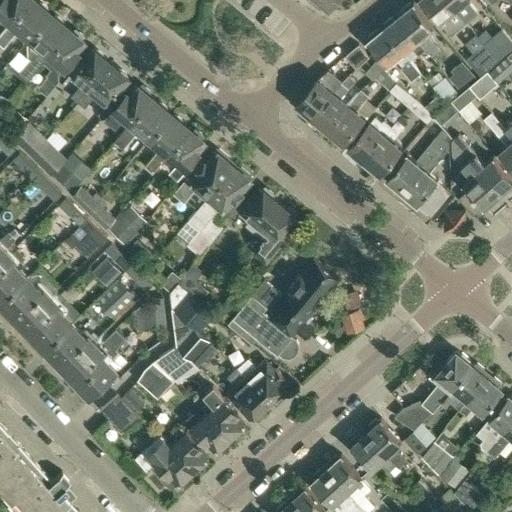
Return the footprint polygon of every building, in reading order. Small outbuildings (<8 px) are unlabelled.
[(0,19),(4,15),(12,21),(29,0),(2,0),(0,3),(0,19)] [(38,0),(29,0),(12,21),(6,28),(14,35),(18,30),(29,40),(53,12),(38,0)] [(424,0),(451,33),(466,21),(447,0),(424,0)] [(447,0),(466,21),(478,11),(469,0),(447,0)] [(399,15),(426,48),(432,56),(440,49),(426,32),(434,26),(415,1),(412,3),(411,1),(403,7),(405,9),(399,15)] [(29,79),(45,61),(73,28),(53,12),(29,40),(31,41),(30,43),(30,57),(32,58),(21,72),(29,79)] [(426,48),(399,15),(394,19),(392,17),(385,22),(386,24),(384,26),(403,51),(411,45),(418,53),(426,48)] [(421,72),(403,51),(384,26),(378,30),(377,29),(370,35),(371,36),(368,39),(388,63),(396,57),(403,66),(401,67),(412,80),(421,72)] [(477,35),(484,43),(498,60),(511,48),(511,39),(501,27),(492,35),(486,28),(477,35)] [(75,31),(73,28),(45,61),(53,68),(48,74),(49,75),(39,87),(48,94),(59,81),(56,78),(66,66),(67,67),(81,51),(79,50),(87,40),(84,38),(86,35),(77,28),(75,31)] [(370,56),(360,43),(347,53),(357,66),(370,56)] [(498,60),(484,43),(466,58),(481,75),(498,60)] [(72,96),(79,101),(112,61),(95,47),(73,73),(84,82),(72,96)] [(507,55),(493,68),(502,79),(511,69),(511,60),(511,59),(508,56),(507,55)] [(375,76),(384,66),(377,57),(365,71),(372,78),(375,76)] [(453,72),(449,76),(459,88),(474,74),(462,60),(451,69),(453,72)] [(131,77),(112,61),(79,101),(85,107),(96,94),(108,104),(131,77)] [(391,90),(397,82),(396,81),(384,66),(375,76),(391,90)] [(329,69),(319,78),(298,102),(300,103),(301,108),(305,111),(309,111),(314,115),(342,82),(343,81),(329,69)] [(469,85),(477,94),(479,97),(498,82),(487,70),(469,85)] [(432,85),(447,103),(457,93),(455,90),(456,90),(445,75),(432,85)] [(328,126),(329,128),(348,104),(341,97),(348,88),(342,82),(314,115),(318,118),(318,122),(324,127),(328,126)] [(397,82),(391,90),(409,106),(416,98),(397,82)] [(131,121),(152,95),(150,93),(152,91),(143,83),(141,86),(138,83),(130,93),(128,91),(115,107),(116,108),(109,116),(116,122),(122,115),(131,121)] [(459,109),(477,94),(469,85),(452,100),(459,109)] [(356,110),(363,101),(369,93),(363,88),(356,95),(348,104),(329,128),(333,131),(334,135),(338,139),(342,138),(344,140),(364,116),(356,110)] [(425,105),(434,113),(445,103),(437,94),(425,105)] [(139,128),(152,139),(173,113),(169,109),(152,95),(131,121),(115,140),(124,147),(139,128)] [(434,114),(434,113),(425,105),(416,98),(409,106),(427,122),(434,114)] [(440,124),(449,117),(442,108),(433,116),(440,124)] [(18,111),(11,120),(19,127),(27,118),(18,111)] [(511,134),(506,128),(492,112),(485,117),(508,144),(500,151),(511,164),(511,134)] [(153,174),(169,154),(191,128),(173,113),(152,139),(162,147),(144,167),(153,174)] [(360,154),(365,158),(392,125),(384,119),(382,121),(375,114),(349,145),(351,147),(350,149),(358,156),(360,154)] [(397,118),(392,125),(365,158),(370,162),(368,164),(377,171),(378,169),(380,171),(400,146),(397,143),(399,140),(395,136),(404,124),(397,118)] [(13,137),(33,156),(48,138),(30,120),(13,137)] [(194,130),(191,128),(169,154),(178,161),(172,168),(178,174),(185,166),(186,167),(200,151),(198,149),(205,140),(203,137),(205,135),(196,127),(194,130)] [(402,189),(430,155),(445,137),(447,135),(440,129),(415,160),(406,153),(387,176),(388,178),(387,180),(396,187),(397,185),(402,189)] [(459,133),(453,139),(501,195),(511,185),(511,176),(494,156),(486,163),(459,133)] [(428,170),(437,160),(448,147),(449,140),(445,137),(430,155),(402,189),(407,193),(405,195),(424,211),(426,209),(434,216),(433,218),(455,193),(428,170)] [(16,148),(5,138),(0,143),(0,146),(9,155),(16,148)] [(48,138),(33,156),(51,174),(68,157),(48,138)] [(488,207),(501,195),(453,139),(453,154),(472,175),(464,182),(469,189),(460,197),(474,213),(483,205),(484,206),(486,205),(488,207)] [(178,206),(185,199),(187,199),(198,208),(237,161),(220,148),(218,150),(216,148),(199,168),(197,166),(176,191),(169,199),(178,206)] [(24,170),(31,163),(20,152),(13,159),(24,170)] [(66,159),(54,175),(72,190),(85,175),(66,159)] [(255,176),(237,161),(198,208),(189,219),(201,229),(190,242),(203,253),(222,229),(218,226),(221,223),(215,218),(219,213),(221,215),(226,209),(227,210),(235,201),(237,198),(255,176)] [(31,163),(24,170),(34,180),(41,173),(31,163)] [(34,180),(45,190),(51,183),(41,173),(34,180)] [(61,193),(51,183),(45,190),(55,200),(61,193)] [(246,217),(259,228),(280,202),(272,196),(275,193),(266,185),(264,188),(262,186),(243,209),(248,214),(246,217)] [(80,186),(72,195),(91,213),(99,204),(80,186)] [(59,204),(70,215),(77,208),(66,197),(59,204)] [(287,208),(280,202),(259,228),(268,236),(255,250),(267,260),(280,245),(277,243),(285,234),(287,236),(297,224),(295,222),(299,217),(296,215),(298,212),(290,205),(287,208)] [(114,219),(99,204),(91,213),(107,229),(114,219)] [(70,215),(80,225),(87,218),(77,208),(70,215)] [(464,209),(447,210),(446,226),(448,227),(461,227),(463,227),(464,226),(464,209)] [(114,234),(126,245),(141,226),(125,210),(108,228),(114,234)] [(80,225),(86,230),(90,235),(98,228),(87,218),(80,225)] [(108,238),(98,228),(90,235),(101,245),(108,238)] [(8,230),(0,237),(0,299),(1,301),(29,274),(15,259),(16,257),(7,246),(15,238),(8,230)] [(105,249),(116,260),(123,253),(112,242),(105,249)] [(133,263),(123,253),(116,260),(125,269),(126,270),(133,263)] [(99,263),(114,278),(121,270),(106,255),(99,263)] [(266,279),(257,289),(277,305),(279,303),(304,324),(308,320),(310,321),(313,317),(311,315),(342,279),(315,257),(284,294),(266,279)] [(136,280),(143,273),(133,263),(126,270),(136,280)] [(194,263),(182,278),(179,282),(200,299),(207,290),(196,280),(203,271),(194,263)] [(171,291),(179,282),(182,278),(172,269),(161,282),(171,291)] [(143,273),(136,280),(147,291),(154,283),(143,273)] [(1,301),(46,348),(74,320),(59,305),(67,297),(62,291),(58,294),(56,292),(53,295),(46,287),(44,289),(29,274),(1,301)] [(121,278),(97,300),(111,316),(135,294),(121,278)] [(173,307),(185,318),(200,299),(179,282),(171,291),(173,307)] [(316,327),(310,321),(308,320),(304,324),(279,303),(277,305),(257,289),(229,322),(253,342),(257,336),(278,354),(279,352),(282,355),(285,356),(289,356),(295,355),(299,350),(300,344),(299,341),(294,336),(298,331),(307,338),(316,327)] [(154,297),(154,300),(157,325),(157,327),(166,326),(163,296),(154,297)] [(177,344),(192,359),(210,339),(185,318),(173,307),(177,344)] [(88,336),(74,320),(46,348),(90,394),(118,367),(108,356),(115,349),(113,347),(123,337),(113,327),(98,342),(90,334),(88,336)] [(155,360),(175,378),(178,381),(200,367),(192,359),(177,344),(155,360)] [(444,395),(452,385),(473,362),(460,351),(453,351),(443,364),(441,363),(430,376),(437,382),(421,400),(419,399),(403,406),(395,415),(414,428),(432,410),(444,395)] [(249,357),(245,361),(240,366),(248,375),(270,400),(278,394),(280,396),(288,389),(286,387),(288,385),(284,380),(287,377),(277,366),(274,369),(268,363),(263,367),(261,364),(258,367),(249,357)] [(175,378),(155,360),(145,367),(137,378),(158,396),(175,378)] [(474,363),(473,362),(452,385),(444,395),(452,402),(458,408),(488,374),(482,370),(484,368),(477,362),(474,363)] [(270,400),(248,375),(240,366),(229,375),(236,382),(229,389),(233,394),(253,416),(255,414),(257,417),(265,409),(263,407),(270,400)] [(483,411),(503,387),(501,385),(501,382),(494,376),(492,378),(488,374),(458,408),(466,414),(474,404),(483,411)] [(203,404),(209,411),(231,436),(246,423),(238,414),(240,412),(226,396),(225,397),(219,390),(213,383),(203,392),(210,398),(203,404)] [(132,385),(124,394),(138,408),(147,399),(132,385)] [(140,413),(119,391),(103,406),(124,428),(140,413)] [(482,448),(486,452),(496,440),(511,420),(511,393),(511,394),(509,392),(504,398),(479,429),(487,435),(481,442),(482,448)] [(217,448),(231,436),(209,411),(201,418),(195,410),(188,417),(194,424),(193,425),(207,440),(209,439),(217,448)] [(366,430),(397,463),(400,466),(407,460),(395,447),(403,440),(382,417),(380,419),(377,417),(369,424),(371,426),(366,430)] [(53,479),(0,420),(0,489),(20,511),(60,511),(72,501),(70,498),(73,495),(68,488),(69,487),(66,483),(71,478),(63,469),(53,479)] [(511,420),(496,440),(486,452),(493,457),(511,436),(511,420)] [(414,445),(421,454),(428,445),(427,444),(435,436),(422,421),(419,425),(415,429),(404,436),(414,445)] [(180,437),(172,444),(194,469),(208,456),(201,445),(187,430),(187,431),(180,423),(173,429),(180,437)] [(429,446),(428,445),(421,454),(438,472),(450,460),(459,447),(446,437),(451,431),(445,427),(429,446)] [(397,463),(366,430),(362,435),(360,432),(353,439),(354,442),(352,444),(373,467),(382,459),(391,469),(397,463)] [(191,471),(194,469),(172,444),(161,432),(154,439),(157,442),(146,451),(174,484),(178,480),(179,481),(182,479),(185,482),(194,474),(191,471)] [(361,477),(362,476),(341,453),(339,455),(336,454),(329,460),(331,462),(327,466),(367,510),(374,504),(364,493),(370,487),(361,477)] [(466,472),(450,460),(438,472),(455,486),(466,472)] [(333,503),(338,499),(349,511),(367,511),(368,511),(367,510),(327,466),(322,471),(320,468),(313,475),(314,478),(312,480),(333,503)] [(454,491),(456,493),(471,509),(487,487),(484,485),(479,491),(464,479),(454,491)] [(295,494),(291,498),(303,511),(329,511),(306,485),(304,487),(301,486),(294,492),(295,494)] [(444,511),(466,511),(471,509),(456,493),(448,500),(442,504),(439,506),(444,511)] [(303,511),(291,498),(286,502),(285,500),(277,507),(278,510),(276,511),(303,511)]
